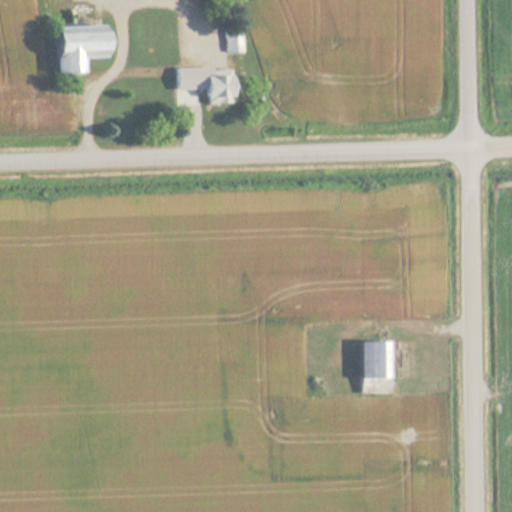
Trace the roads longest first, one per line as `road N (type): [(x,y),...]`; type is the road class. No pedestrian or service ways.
road 1 (secondary): [(0,163),(471,154)]
road 2 (residential): [(475,511),(471,154)]
road 3 (residential): [(471,154),(468,0)]
